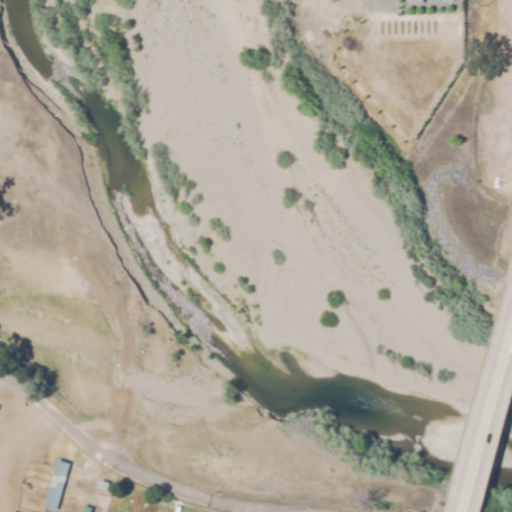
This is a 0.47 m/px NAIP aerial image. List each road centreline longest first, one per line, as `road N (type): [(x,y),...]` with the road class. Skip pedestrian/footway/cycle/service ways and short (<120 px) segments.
road 1 (residential): [(0,374),(138,473),(207,499),(276,511)]
road 2 (primary): [(460,511),(511,332)]
